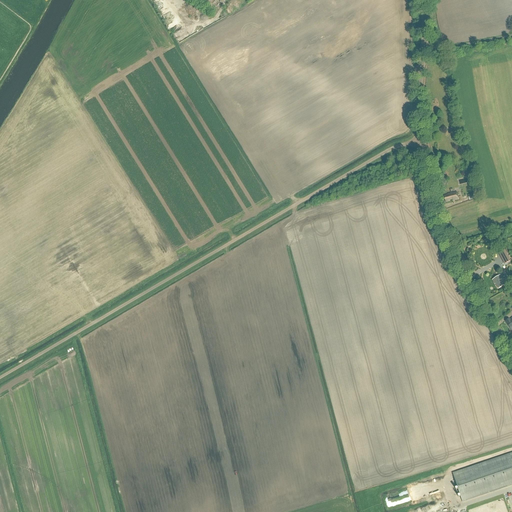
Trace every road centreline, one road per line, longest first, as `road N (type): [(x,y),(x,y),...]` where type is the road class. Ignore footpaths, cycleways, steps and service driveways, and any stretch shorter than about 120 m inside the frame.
road 1 (unclassified): [(0,377),(394,147),(421,140)]
road 2 (tertiary): [(511,355),(437,218),(421,140)]
road 3 (tertiary): [(421,140),(424,0)]
